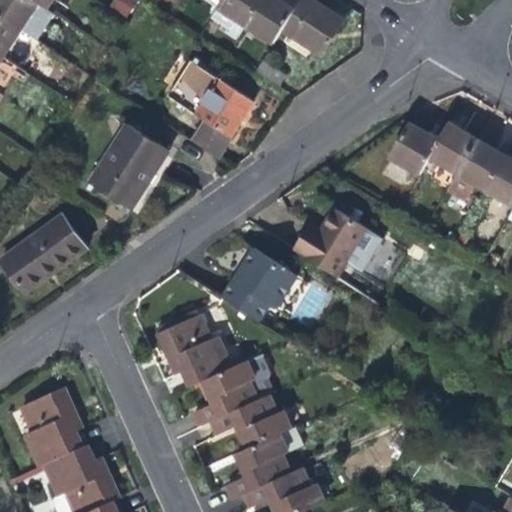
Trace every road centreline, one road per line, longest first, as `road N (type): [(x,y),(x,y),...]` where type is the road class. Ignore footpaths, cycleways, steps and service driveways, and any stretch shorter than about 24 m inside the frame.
road 1 (residential): [(77,300),(436,36)]
road 2 (residential): [(77,300),(179,511)]
